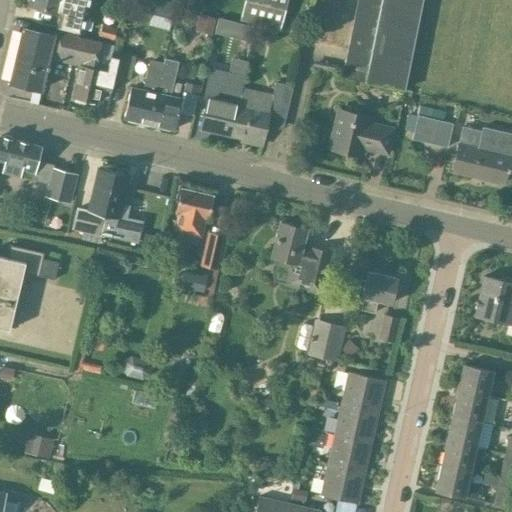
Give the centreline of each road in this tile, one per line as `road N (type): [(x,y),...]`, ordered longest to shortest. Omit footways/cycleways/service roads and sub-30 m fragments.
road 1 (tertiary): [(456,223),(0,111)]
road 2 (residential): [(391,511),(430,345)]
road 3 (residential): [(430,345),(456,223)]
